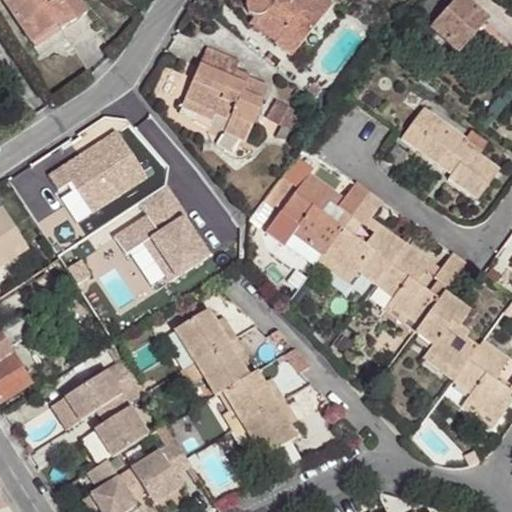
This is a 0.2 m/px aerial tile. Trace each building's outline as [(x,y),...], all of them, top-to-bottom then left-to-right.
[(0,0),(30,45),(57,27),(60,32),(87,14),(77,0),(0,0)] [(254,19),(253,20),(278,41),(275,46),(290,58),(332,7),(324,0),(248,0),(246,3),(245,6),(245,9),(246,13),(248,16),(250,17),(252,18),(254,19)] [(428,0),(415,16),(456,54),(471,38),(485,22),(460,0),(428,0)] [(511,4),(507,0),(499,0),(497,4),(507,13),(511,6),(511,4)] [(253,20),(249,24),(275,46),(278,41),(253,20)] [(30,45),(33,49),(60,32),(57,27),(30,45)] [(482,49),(471,38),(456,54),(453,58),(464,68),(482,49)] [(244,87),(247,80),(249,76),(228,68),(231,60),(207,49),(199,67),(244,87)] [(247,80),(244,87),(199,67),(181,108),(196,115),(194,122),(208,129),(215,116),(228,122),(222,134),(245,144),(269,89),(247,80)] [(314,84),(307,92),(315,99),(321,90),(314,84)] [(276,104),(266,120),(281,129),(289,133),(289,134),(299,117),(276,104)] [(422,110),(401,140),(443,170),(445,166),(454,172),(451,176),(448,180),(477,202),(499,172),(479,157),(470,151),(467,155),(459,149),(465,140),(422,110)] [(82,146),(92,162),(135,138),(125,122),(82,146)] [(289,133),(281,129),(274,140),(284,141),(289,133)] [(470,151),(479,157),(488,144),(471,133),(465,140),(459,149),(467,155),(470,151)] [(132,171),(143,164),(129,141),(107,155),(112,163),(115,170),(132,171)] [(62,170),(78,194),(98,180),(102,187),(105,192),(111,187),(114,192),(105,199),(101,202),(103,205),(91,213),(109,239),(142,217),(139,212),(154,202),(157,207),(161,213),(182,199),(178,193),(179,192),(154,156),(143,164),(132,171),(115,170),(112,163),(97,172),(85,154),(62,170)] [(445,166),(443,170),(451,176),(454,172),(445,166)] [(308,176),(266,234),(313,268),(317,263),(322,257),(368,196),(354,186),(343,201),(308,176)] [(262,204),(250,221),(259,228),(289,187),(281,180),(263,205),(262,204)] [(98,190),(105,199),(114,192),(111,187),(105,192),(102,187),(98,190)] [(368,196),(322,257),(353,280),(358,274),(375,286),(405,246),(379,228),(373,235),(365,247),(350,237),(359,225),(364,229),(370,221),(381,206),(368,196)] [(139,212),(142,217),(157,207),(154,202),(139,212)] [(0,210),(0,260),(1,260),(4,265),(28,250),(2,209),(0,210)] [(142,217),(109,239),(111,243),(145,221),(142,217)] [(370,221),(364,229),(373,235),(379,228),(370,221)] [(405,246),(375,286),(379,289),(371,300),(384,310),(388,305),(419,327),(443,294),(464,266),(451,256),(439,271),(433,279),(439,283),(430,295),(416,285),(424,273),(431,265),(405,246)] [(68,275),(78,269),(68,253),(58,260),(59,261),(68,275)] [(322,257),(317,263),(348,286),(353,280),(322,257)] [(431,265),(424,273),(433,279),(439,271),(431,265)] [(286,283),(295,291),(305,279),(294,272),(286,283)] [(86,303),(90,301),(78,280),(73,283),(86,303)] [(227,303),(231,299),(219,287),(215,290),(227,303)] [(419,327),(414,333),(432,347),(427,353),(457,376),(477,350),(465,341),(468,336),(459,329),(469,314),(443,294),(419,327)] [(511,302),(511,303),(503,314),(511,320),(511,302)] [(384,310),(384,311),(414,333),(419,327),(388,305),(384,310)] [(174,331),(175,333),(194,365),(227,345),(237,339),(229,326),(220,331),(215,323),(208,311),(174,331)] [(224,318),(215,323),(220,331),(229,326),(224,318)] [(164,340),(183,372),(194,365),(175,333),(164,340)] [(275,333),(271,336),(276,344),(283,338),(279,333),(275,333)] [(0,404),(49,373),(37,354),(19,366),(5,343),(0,334),(0,404)] [(180,373),(189,387),(203,379),(214,398),(217,397),(222,394),(247,378),(240,365),(235,358),(245,352),(237,339),(227,345),(194,365),(180,373)] [(457,376),(452,382),(470,395),(465,402),(496,425),(511,403),(511,386),(511,387),(508,392),(493,382),(497,377),(508,363),(482,343),(477,350),(457,376)] [(294,350),(283,357),(299,375),(309,368),(309,365),(294,350)] [(249,360),(245,352),(235,358),(240,365),(249,360)] [(427,353),(422,359),(452,382),(457,376),(427,353)] [(113,459),(147,438),(126,406),(121,398),(139,387),(123,363),(64,400),(79,424),(98,413),(106,426),(96,432),(113,459)] [(222,394),(242,427),(276,406),(285,401),(277,388),(268,393),(263,386),(255,373),(247,378),(222,394)] [(511,387),(497,377),(493,382),(508,392),(511,387)] [(272,380),(263,386),(268,393),(277,388),(272,380)] [(139,387),(121,398),(126,406),(144,394),(139,387)] [(223,418),(232,433),(242,427),(222,394),(217,397),(229,414),(223,418)] [(79,424),(64,400),(50,408),(65,433),(79,424)] [(242,427),(251,442),(262,460),(296,440),(288,428),(284,420),(292,414),(285,401),(276,406),(242,427)] [(496,425),(465,402),(461,408),(492,430),(496,425)] [(297,422),(292,414),(284,420),(288,428),(297,422)] [(164,427),(158,430),(168,446),(174,442),(165,428),(164,427)] [(240,448),(251,442),(242,427),(232,433),(240,448)] [(107,462),(88,475),(98,492),(90,497),(98,511),(127,511),(133,508),(132,505),(146,497),(152,508),(181,489),(174,479),(190,468),(186,461),(174,442),(168,446),(129,471),(118,479),(107,462)] [(98,511),(90,497),(83,501),(89,511),(98,511)]
